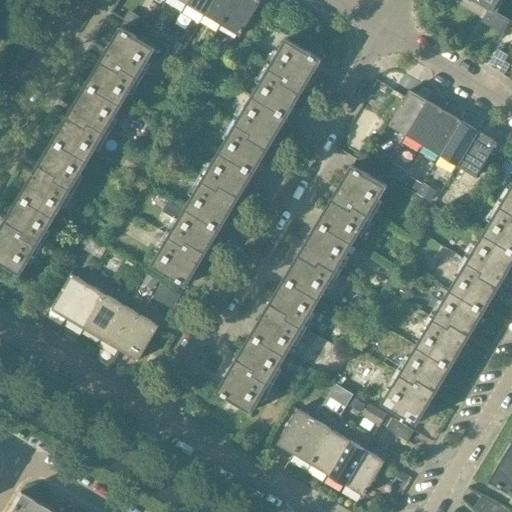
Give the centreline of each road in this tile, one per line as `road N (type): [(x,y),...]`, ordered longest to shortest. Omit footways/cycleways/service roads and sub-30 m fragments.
road 1 (residential): [(156,413),(384,28)]
road 2 (residential): [(314,511),(156,413)]
road 3 (residential): [(156,413),(0,325)]
road 4 (residential): [(511,372),(430,511)]
road 5 (residential): [(0,133),(78,0)]
road 6 (residential): [(511,104),(384,28)]
